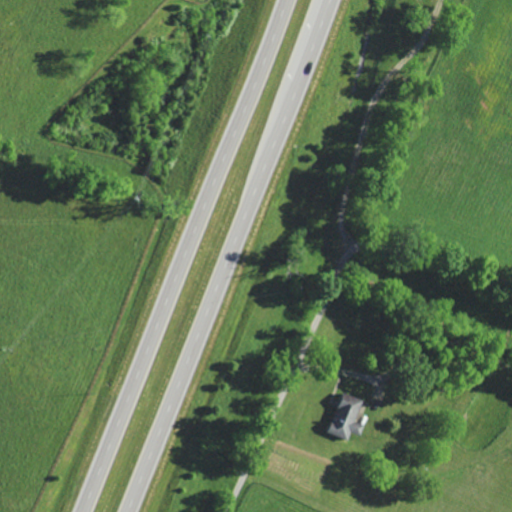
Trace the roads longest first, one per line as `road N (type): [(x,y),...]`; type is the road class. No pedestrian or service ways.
road 1 (trunk): [(125,511),(326,0)]
road 2 (trunk): [(281,0),(81,511)]
road 3 (residential): [(224,511),(345,253)]
road 4 (residential): [(345,253),(342,221),(375,100),(418,51),(444,0)]
